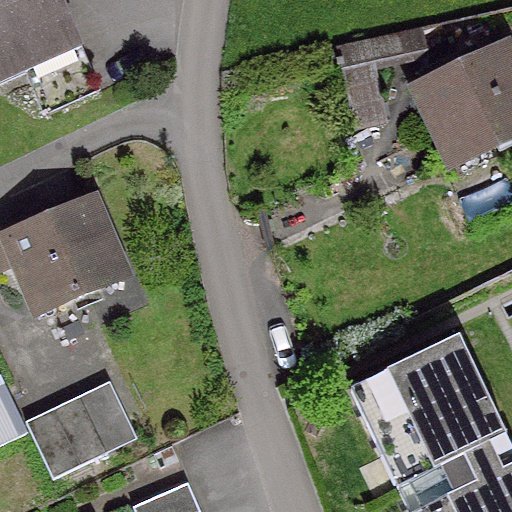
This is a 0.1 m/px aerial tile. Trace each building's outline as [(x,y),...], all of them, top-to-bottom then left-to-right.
[(40,116),(96,91),(55,0),(0,0),(0,67),(16,60),(40,116)] [(380,121),(367,65),(365,54),(337,59),(351,127),(380,121)] [(511,73),(502,54),(466,71),(460,57),(438,68),(445,81),(415,96),(445,159),(448,165),(511,134),(511,73)] [(76,299),(83,296),(120,281),(87,204),(35,226),(33,221),(11,230),(1,235),(35,316),(76,299)] [(493,462),(508,455),(501,441),(502,440),(455,342),(347,394),(394,491),(446,467),(459,494),(500,474),(493,462)] [(18,427),(0,390),(0,446),(22,436),(18,427)] [(49,481),(103,456),(76,399),(22,425),(49,481)] [(511,511),(511,468),(500,474),(459,494),(422,511),(511,511)] [(129,510),(130,511),(194,511),(184,486),(129,510)]
